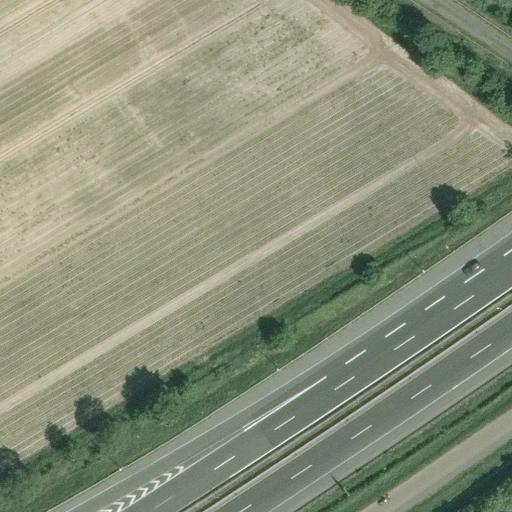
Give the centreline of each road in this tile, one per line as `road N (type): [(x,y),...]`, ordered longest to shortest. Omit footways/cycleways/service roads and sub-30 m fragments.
road 1 (motorway): [(241,511),(511,327)]
road 2 (motorway): [(335,389),(101,511)]
road 3 (motorway): [(335,389),(149,511)]
road 4 (motorway): [(511,269),(335,389)]
road 5 (unclassified): [(373,511),(511,420)]
